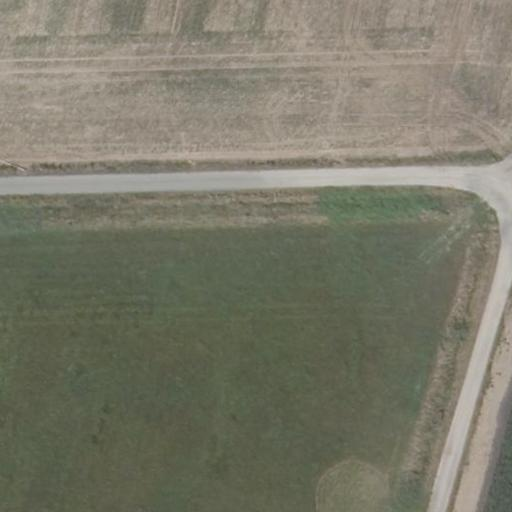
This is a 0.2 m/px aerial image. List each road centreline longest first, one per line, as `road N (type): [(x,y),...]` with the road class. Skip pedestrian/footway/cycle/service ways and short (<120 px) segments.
road 1 (track): [(511,175),(0,187)]
road 2 (track): [(511,228),(438,511)]
